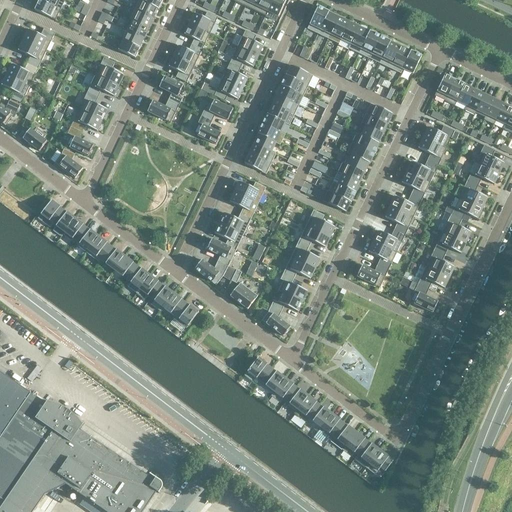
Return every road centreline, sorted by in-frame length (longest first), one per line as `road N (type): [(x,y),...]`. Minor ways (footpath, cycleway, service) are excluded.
road 1 (residential): [(440,50),(290,359)]
road 2 (residential): [(173,270),(304,0)]
road 3 (tertiary): [(225,449),(0,277)]
road 4 (residential): [(399,431),(511,199)]
road 5 (residential): [(180,0),(82,200)]
road 6 (residential): [(290,359),(173,270)]
road 7 (residential): [(399,431),(385,433),(290,359)]
